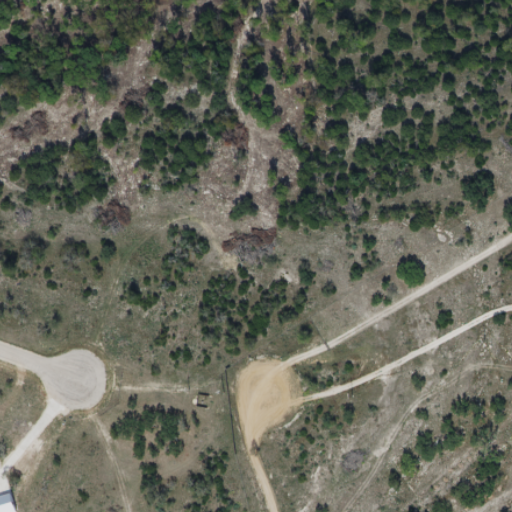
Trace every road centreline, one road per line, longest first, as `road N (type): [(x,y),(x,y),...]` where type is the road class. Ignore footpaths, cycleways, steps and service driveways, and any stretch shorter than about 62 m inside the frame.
road 1 (residential): [(76,379),(96,404),(126,511)]
road 2 (residential): [(273,511),(255,443),(277,396)]
